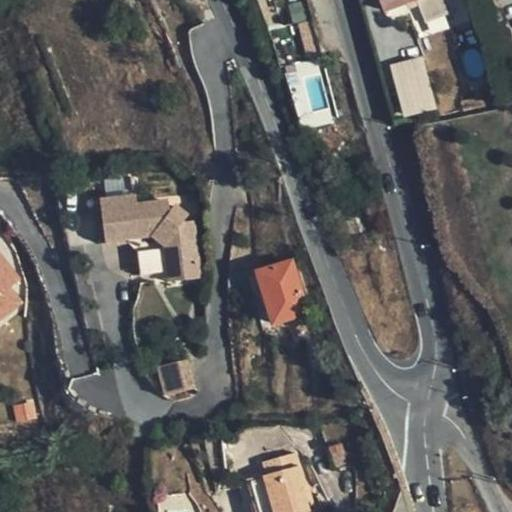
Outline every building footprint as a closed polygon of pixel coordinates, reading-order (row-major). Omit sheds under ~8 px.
[(380,0),(386,15),(425,0),(380,0)] [(441,0),(426,0),(435,20),(448,15),(441,0)] [(300,23),(309,56),(321,53),(313,19),(300,23)] [(438,111),(424,61),(392,68),(406,120),(438,111)] [(99,235),(119,230),(158,223),(166,260),(202,253),(193,211),(184,213),(167,205),(165,195),(130,202),(128,192),(91,200),(99,235)] [(158,223),(119,230),(121,239),(136,246),(140,265),(166,260),(158,223)] [(0,319),(25,302),(0,266),(0,255),(3,254),(0,249),(0,319)] [(204,265),(202,253),(166,260),(168,272),(204,265)] [(268,325),(311,312),(291,259),(254,268),(268,325)] [(190,357),(162,364),(169,393),(197,386),(190,357)] [(282,488),(292,487),(288,452),(254,456),(254,467),(234,470),(236,496),(247,495),(248,511),(289,511),(289,505),(283,505),(282,488)] [(294,505),(292,487),(282,488),(283,505),(289,505),(294,505)]
